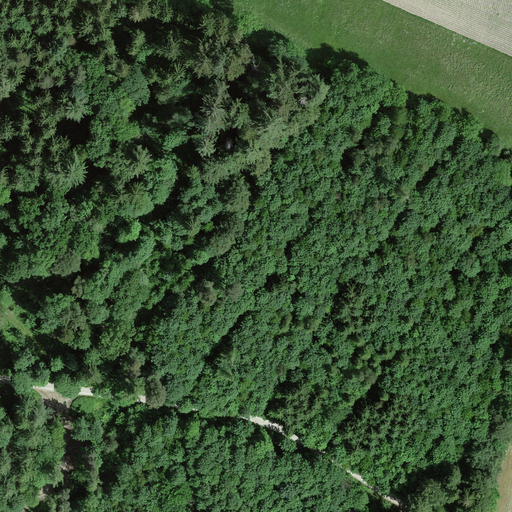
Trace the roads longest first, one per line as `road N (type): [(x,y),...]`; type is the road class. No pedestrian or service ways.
road 1 (track): [(415,511),(506,266),(503,210),(450,155),(282,73)]
road 2 (track): [(414,511),(258,415),(0,380)]
road 3 (track): [(0,302),(58,377),(64,445),(51,482),(10,511)]
